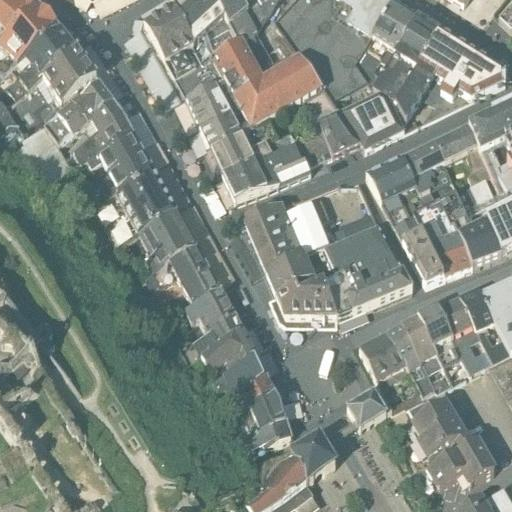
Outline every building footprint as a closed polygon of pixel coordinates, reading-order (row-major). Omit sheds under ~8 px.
[(0,0),(0,16),(17,0),(0,0)] [(0,47),(39,16),(20,0),(17,0),(0,16),(0,47)] [(189,0),(174,14),(173,15),(193,49),(190,50),(202,71),(211,66),(238,51),(228,33),(208,0),(189,0)] [(259,42),(270,25),(252,0),(208,0),(228,33),(238,51),(251,75),(271,64),(259,42)] [(279,0),(252,0),(270,25),(271,23),(281,2),(279,0)] [(308,0),(277,33),(286,47),(299,66),(323,99),(331,110),(332,109),(352,99),(367,91),(353,75),(393,11),(390,9),(378,2),(379,1),(378,1),(377,1),(375,0),(308,0)] [(444,0),(463,12),(470,0),(444,0)] [(511,9),(498,24),(511,37),(511,9)] [(372,97),(372,96),(417,26),(393,11),(353,75),(367,91),(372,97)] [(146,37),(175,88),(196,75),(198,73),(202,71),(190,50),(193,49),(173,15),(148,29),(146,37)] [(0,84),(17,71),(59,39),(39,17),(39,16),(0,47),(0,84)] [(396,111),(440,41),(417,26),(372,96),(395,111),(396,111)] [(0,121),(75,60),(59,39),(17,71),(0,84),(0,121)] [(450,117),(470,107),(505,91),(505,81),(470,60),(440,41),(396,111),(401,120),(400,121),(406,131),(421,106),(433,113),(423,127),(425,129),(450,117)] [(323,99),(299,66),(278,78),(274,71),(255,82),(251,75),(238,51),(211,66),(224,89),(241,119),(252,139),(267,130),(267,129),(304,108),(305,109),(323,99)] [(76,59),(75,60),(0,121),(0,145),(9,159),(24,147),(23,144),(45,130),(59,120),(99,91),(76,59)] [(211,66),(202,71),(198,73),(196,75),(175,88),(185,106),(186,108),(224,89),(211,66)] [(224,89),(186,108),(200,138),(241,119),(224,89)] [(59,120),(45,130),(54,142),(58,148),(92,127),(93,122),(112,109),(99,91),(59,120)] [(338,120),(360,151),(359,151),(364,158),(404,139),(396,123),(400,121),(401,120),(396,111),(395,111),(372,96),(372,97),(367,100),(370,106),(339,120),(338,120)] [(332,109),(331,110),(323,99),(305,109),(319,143),(316,144),(325,166),(359,151),(360,151),(338,120),(339,120),(332,109)] [(24,147),(9,159),(41,193),(73,173),(81,169),(132,139),(121,121),(112,109),(93,122),(92,127),(99,138),(66,161),(58,148),(54,142),(45,130),(23,144),(24,147)] [(511,114),(468,135),(491,183),(471,193),(455,202),(438,211),(450,236),(453,235),(458,246),(486,231),(501,264),(511,259),(511,114)] [(241,119),(200,138),(210,158),(241,143),(241,144),(252,139),(241,119)] [(210,158),(222,184),(295,153),(294,153),(289,142),(276,146),(267,130),(252,139),(241,144),(241,143),(210,158)] [(468,135),(456,141),(435,151),(446,173),(466,163),(473,179),(467,182),(471,193),(491,183),(468,135)] [(108,178),(142,159),(132,139),(81,169),(82,170),(88,167),(92,174),(103,168),(108,178)] [(325,166),(316,144),(294,153),(295,153),(222,184),(228,195),(235,211),(269,199),(310,181),(307,173),(325,166)] [(401,167),(416,198),(420,206),(425,218),(436,212),(430,199),(452,188),(445,173),(446,173),(435,151),(401,167)] [(142,159),(108,178),(86,193),(97,210),(99,210),(152,177),(142,159)] [(398,206),(416,198),(401,167),(384,175),(398,206)] [(382,213),(398,206),(384,175),(365,184),(382,213)] [(175,217),(153,176),(152,177),(99,210),(118,249),(175,217)] [(243,226),(254,254),(319,227),(318,225),(325,222),(319,208),(286,222),(283,212),(268,216),(243,226)] [(445,286),(472,275),(458,246),(453,235),(450,236),(438,211),(436,212),(425,218),(419,222),(413,225),(445,286)] [(170,270),(196,255),(175,217),(118,249),(128,267),(131,266),(141,284),(170,270)] [(413,225),(394,236),(425,293),(445,286),(413,225)] [(254,254),(266,281),(303,265),(303,266),(340,251),(332,234),(324,238),(319,227),(254,254)] [(458,246),(472,275),(501,264),(486,231),(458,246)] [(377,236),(340,251),(303,266),(303,265),(266,281),(276,305),(295,296),(299,305),(317,298),(316,297),(323,294),(355,279),(363,297),(402,281),(377,236)] [(136,292),(145,309),(181,290),(208,276),(196,255),(170,270),(141,284),(142,288),(136,292)] [(157,331),(161,328),(219,296),(208,276),(181,290),(145,309),(157,331)] [(363,297),(355,279),(323,294),(338,329),(412,299),(402,281),(363,297)] [(511,292),(482,306),(481,307),(494,333),(508,362),(511,359),(511,292)] [(295,296),(276,305),(276,306),(277,306),(284,320),(286,319),(287,323),(288,324),(293,324),(293,326),(322,327),(323,328),(327,327),(336,327),(336,329),(338,329),(323,294),(316,297),(317,298),(299,305),(295,296)] [(161,328),(176,355),(234,322),(221,296),(219,296),(161,328)] [(508,362),(494,333),(481,307),(482,306),(479,299),(460,307),(480,347),(492,370),(508,362)] [(460,307),(438,317),(437,317),(452,346),(458,356),(457,357),(471,382),(482,376),(470,352),(480,347),(460,307)] [(93,511),(106,504),(96,490),(78,500),(15,405),(33,392),(23,382),(4,394),(0,387),(0,329),(15,336),(33,359),(45,354),(36,338),(32,335),(12,317),(0,313),(0,416),(61,509),(55,511),(46,511),(44,511),(29,496),(19,494),(12,495),(0,505),(0,511),(93,511)] [(452,346),(437,317),(438,317),(437,315),(400,334),(420,374),(421,374),(425,383),(427,382),(455,368),(451,360),(457,357),(458,356),(452,346)] [(184,370),(189,368),(209,356),(243,338),(234,322),(176,355),(184,370)] [(422,406),(435,400),(430,390),(427,382),(425,383),(421,374),(420,374),(400,334),(386,343),(384,344),(399,372),(402,370),(408,381),(418,400),(421,406),(422,406)] [(189,368),(202,392),(255,363),(243,338),(209,356),(189,368)] [(393,390),(408,381),(402,370),(399,372),(384,344),(371,351),(388,382),(393,390)] [(388,382),(371,351),(359,357),(374,385),(380,396),(393,390),(388,382)] [(493,371),(489,374),(495,384),(511,374),(511,359),(508,362),(492,370),(493,371)] [(222,406),(265,383),(264,379),(255,363),(202,392),(210,413),(222,406)] [(511,374),(495,384),(501,395),(511,388),(511,374)] [(224,413),(226,416),(225,417),(225,418),(228,426),(228,428),(236,424),(251,416),(249,410),(273,397),(273,396),(265,383),(222,406),(222,407),(224,413)] [(511,388),(501,395),(507,405),(511,402),(511,388)] [(243,442),(246,442),(284,425),(280,411),(273,397),(249,410),(251,416),(236,424),(243,442)] [(369,431),(374,428),(378,426),(385,421),(373,400),(357,409),(347,416),(352,424),(355,428),(360,437),(369,431)] [(408,412),(421,406),(418,400),(403,407),(407,414),(409,414),(408,412)] [(429,477),(439,495),(463,482),(470,494),(496,478),(479,449),(482,448),(477,439),(467,444),(447,410),(442,413),(436,402),(435,400),(422,406),(421,406),(408,412),(409,414),(417,427),(413,429),(423,446),(418,449),(433,475),(429,477)] [(405,415),(407,414),(403,407),(393,411),(390,413),(393,419),(405,415)] [(225,417),(226,416),(224,413),(223,412),(223,413),(221,413),(220,413),(219,413),(218,412),(217,412),(216,412),(215,412),(214,412),(213,413),(212,414),(213,414),(213,415),(213,416),(212,417),(211,417),(210,417),(209,418),(209,417),(207,417),(206,417),(206,416),(205,416),(205,417),(205,418),(204,419),(205,420),(204,421),(203,422),(202,422),(201,422),(200,422),(199,421),(198,420),(198,421),(197,421),(198,422),(198,423),(197,423),(196,422),(195,421),(194,421),(193,421),(192,422),(192,423),(193,424),(193,425),(193,426),(192,427),(192,428),(190,429),(188,426),(186,425),(185,425),(182,427),(182,430),(181,433),(180,433),(179,434),(175,436),(172,438),(171,438),(170,435),(167,435),(166,437),(169,442),(170,443),(185,435),(186,436),(187,438),(192,435),(191,432),(195,430),(196,431),(197,433),(199,432),(199,430),(201,429),(207,435),(216,430),(212,423),(220,419),(222,423),(225,421),(223,417),(225,417)] [(285,427),(284,425),(246,442),(252,463),(258,481),(269,477),(264,461),(267,457),(267,454),(291,446),(285,427)] [(312,451),(298,460),(300,462),(299,462),(311,483),(312,482),(314,485),(328,477),(341,469),(332,455),(327,447),(325,444),(312,451)] [(300,462),(298,460),(297,461),(292,464),(295,468),(268,486),(271,492),(239,511),(295,511),(314,501),(307,490),(314,485),(312,482),(311,483),(299,462),(300,462)]
